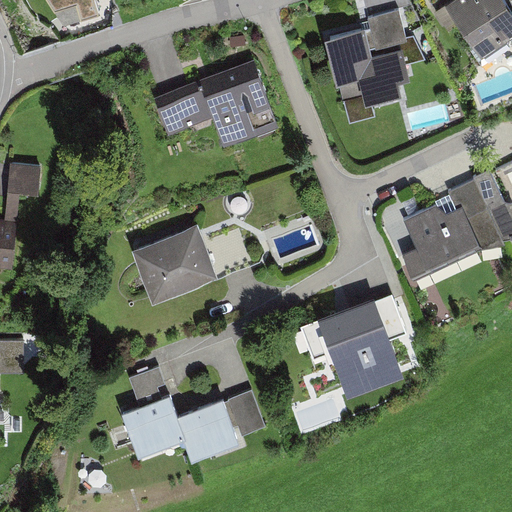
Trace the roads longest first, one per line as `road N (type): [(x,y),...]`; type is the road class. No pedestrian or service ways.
road 1 (residential): [(142,364),(237,329),(335,272),(351,248),(262,1)]
road 2 (residential): [(262,1),(0,75)]
